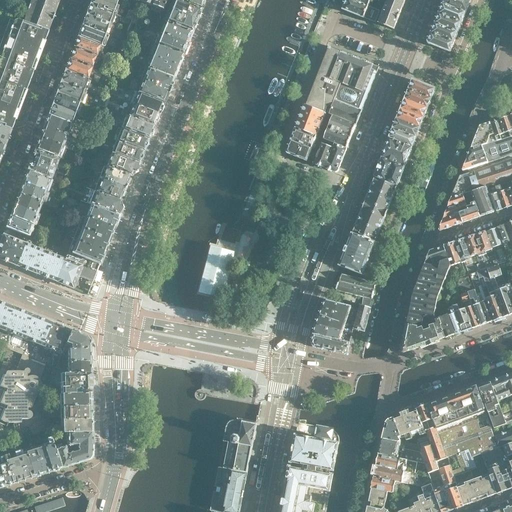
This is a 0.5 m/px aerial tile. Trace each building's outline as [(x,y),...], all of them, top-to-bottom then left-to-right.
[(30,0),(22,23),(47,32),(47,31),(51,20),(53,15),(58,0),(30,0)] [(90,0),(89,6),(112,15),(114,16),(119,3),(117,2),(114,1),(111,0),(90,0)] [(161,11),(164,0),(151,0),(149,6),(161,11)] [(203,1),(203,0),(173,0),(174,1),(175,1),(200,11),(200,10),(200,9),(202,5),(203,1)] [(370,12),(367,10),(368,6),(352,0),(347,0),(343,10),(364,18),(375,22),(380,11),(372,8),(370,12)] [(394,30),(403,5),(390,0),(388,0),(379,24),(394,30)] [(465,13),(469,2),(463,0),(444,0),(443,4),(465,13)] [(196,20),(200,11),(175,1),(171,12),(195,22),(196,21),(196,20)] [(461,23),(465,13),(443,4),(439,14),(461,23)] [(89,6),(85,17),(110,27),(114,16),(112,15),(89,6)] [(191,31),(195,22),(171,12),(166,23),(191,33),(191,32),(191,31)] [(458,33),(461,23),(439,14),(435,24),(458,33)] [(85,17),(80,28),(104,37),(109,39),(118,43),(122,32),(115,29),(110,27),(85,17)] [(43,42),(47,32),(22,23),(13,19),(10,29),(0,25),(0,127),(10,131),(39,51),(43,42)] [(186,44),(191,33),(166,23),(162,34),(186,44)] [(450,52),(458,33),(435,24),(428,42),(428,43),(428,44),(429,44),(450,52)] [(80,28),(76,39),(100,48),(103,50),(105,50),(109,39),(104,37),(80,28)] [(156,32),(152,44),(157,46),(181,56),(186,44),(162,35),(156,32)] [(126,47),(130,35),(126,34),(122,44),(122,46),(126,47)] [(76,39),(72,50),(95,59),(99,61),(103,50),(100,48),(76,39)] [(118,55),(122,46),(122,44),(118,43),(114,54),(118,55)] [(180,60),(181,56),(157,46),(153,57),(177,67),(178,63),(179,63),(180,60)] [(362,110),(377,72),(379,67),(373,65),(342,52),(341,52),(329,47),(306,105),(326,113),(333,116),(356,125),(362,110)] [(91,70),(95,59),(72,50),(68,61),(91,70)] [(175,71),(177,67),(153,57),(148,69),(173,78),(174,75),(176,71),(175,71)] [(87,81),(91,70),(68,61),(64,72),(87,81)] [(168,91),(173,78),(148,69),(143,67),(140,74),(145,76),(143,81),(168,91)] [(83,93),(87,81),(64,72),(59,83),(83,93)] [(163,103),(168,91),(143,81),(140,80),(136,92),(163,103)] [(431,99),(435,89),(413,80),(409,90),(431,99)] [(79,104),(83,93),(59,83),(55,94),(79,104)] [(428,109),(431,99),(409,90),(405,100),(428,109)] [(161,107),(163,103),(136,92),(131,104),(158,115),(159,111),(160,111),(161,107)] [(74,115),(79,104),(55,94),(51,106),(74,115)] [(95,110),(99,99),(95,97),(91,108),(95,110)] [(424,118),(428,109),(405,100),(401,109),(424,118)] [(156,119),(158,115),(131,104),(126,116),(129,118),(153,127),(155,123),(157,119),(156,119)] [(323,121),(326,113),(306,105),(303,113),(323,121)] [(70,126),(74,115),(51,106),(47,117),(70,126)] [(420,128),(424,118),(401,109),(397,119),(420,128)] [(320,129),(323,121),(303,113),(300,121),(320,129)] [(511,115),(508,117),(499,120),(504,134),(508,132),(509,137),(511,136),(511,115)] [(352,137),(356,125),(333,116),(329,128),(352,137)] [(47,117),(43,128),(66,137),(71,139),(75,128),(70,126),(47,117)] [(151,132),(153,127),(129,118),(126,124),(123,123),(121,129),(148,139),(150,135),(151,132)] [(416,138),(420,128),(397,119),(394,129),(416,138)] [(504,134),(499,120),(490,123),(497,141),(501,140),(500,135),(504,134)] [(317,137),(320,129),(300,121),(297,129),(317,137)] [(497,141),(490,123),(480,126),(480,127),(471,150),(482,146),(497,141)] [(10,131),(0,127),(0,136),(7,139),(10,131)] [(62,148),(66,137),(43,128),(39,139),(62,148)] [(347,149),(352,137),(329,128),(324,140),(336,144),(347,149)] [(147,143),(148,139),(121,129),(117,139),(120,140),(119,142),(143,152),(145,148),(147,143)] [(317,137),(297,129),(292,141),(312,149),(317,137)] [(412,147),(416,138),(394,129),(390,138),(412,147)] [(501,140),(497,141),(482,146),(485,154),(488,163),(511,155),(511,156),(511,136),(509,137),(501,140)] [(408,157),(412,147),(390,138),(386,148),(408,157)] [(58,159),(62,148),(39,139),(34,150),(58,159)] [(143,152),(119,142),(116,141),(112,151),(115,152),(114,154),(138,164),(140,160),(142,156),(143,152)] [(315,164),(319,152),(312,149),(292,141),(288,152),(288,153),(288,154),(289,154),(307,161),(315,164)] [(78,154),(82,143),(78,142),(74,153),(78,154)] [(326,169),(334,149),(322,144),(319,152),(315,164),(326,169)] [(338,171),(347,149),(336,144),(334,149),(326,169),(336,173),(337,173),(337,172),(338,172),(338,171)] [(485,154),(482,146),(471,150),(467,160),(485,154)] [(405,167),(408,157),(386,148),(382,158),(393,162),(405,167)] [(54,170),(58,159),(34,150),(30,161),(54,170)] [(432,155),(430,158),(417,190),(425,194),(438,162),(439,158),(439,155),(439,154),(439,153),(438,152),(438,151),(437,151),(436,151),(435,151),(434,152),(433,153),(432,155)] [(74,165),(78,154),(74,153),(70,164),(74,165)] [(138,164),(114,154),(111,153),(106,166),(128,175),(130,176),(130,175),(131,172),(133,173),(136,171),(138,164)] [(488,163),(485,154),(467,160),(462,171),(488,163)] [(386,182),(393,162),(382,158),(374,177),(386,182)] [(511,181),(511,158),(460,176),(451,198),(463,194),(470,191),(471,193),(487,187),(489,194),(488,194),(488,197),(497,193),(495,188),(500,187),(507,184),(511,182),(511,181)] [(49,182),(54,170),(30,161),(26,172),(49,182)] [(397,186),(405,167),(393,162),(386,182),(397,186)] [(125,184),(128,175),(106,166),(106,167),(103,166),(99,179),(123,188),(123,187),(124,184),(125,184)] [(45,193),(49,182),(26,172),(22,183),(45,193)] [(375,242),(392,200),(397,186),(386,182),(374,177),(352,233),(375,242)] [(121,192),(122,188),(123,189),(123,188),(99,179),(94,191),(96,191),(96,192),(118,201),(121,192)] [(41,204),(45,193),(22,183),(18,195),(41,204)] [(494,212),(488,197),(488,194),(489,194),(487,187),(471,193),(474,202),(479,217),(494,212)] [(511,206),(505,190),(502,192),(500,187),(495,188),(497,193),(503,209),(511,206)] [(118,205),(119,202),(120,201),(118,201),(96,192),(91,205),(119,216),(121,209),(120,206),(118,205)] [(503,209),(497,193),(488,197),(494,212),(496,211),(503,209)] [(468,210),(468,208),(463,194),(451,198),(439,228),(441,230),(463,223),(459,213),(468,210)] [(37,215),(41,204),(18,195),(13,206),(37,215)] [(57,210),(61,199),(55,196),(51,207),(57,210)] [(479,217),(474,202),(471,203),(472,206),(468,208),(468,210),(459,213),(463,223),(479,217)] [(113,229),(119,216),(91,205),(87,204),(82,217),(113,229)] [(33,226),(37,215),(13,206),(9,217),(33,226)] [(81,216),(77,228),(109,240),(113,229),(82,217),(81,216)] [(28,237),(33,226),(9,217),(5,228),(15,232),(28,237)] [(510,242),(504,225),(497,228),(503,245),(504,249),(505,251),(509,249),(507,243),(510,242)] [(77,228),(72,239),(104,252),(109,240),(77,228)] [(500,250),(498,246),(503,245),(497,228),(486,232),(497,265),(499,264),(508,260),(505,251),(504,249),(500,250)] [(0,259),(33,273),(42,251),(32,247),(35,240),(28,237),(15,232),(12,240),(2,236),(0,241),(0,259)] [(497,265),(486,232),(475,236),(486,269),(487,268),(497,265)] [(362,275),(375,242),(352,233),(339,267),(362,275)] [(486,269),(475,236),(465,240),(476,272),(477,272),(486,269)] [(72,239),(67,252),(68,253),(84,259),(89,261),(99,265),(104,252),(72,239)] [(476,272),(465,240),(454,243),(461,263),(466,276),(470,274),(476,272)] [(52,281),(61,259),(51,255),(54,247),(45,243),(42,251),(33,273),(52,281)] [(438,299),(451,266),(461,263),(454,243),(430,251),(413,294),(407,325),(425,328),(435,325),(440,340),(456,334),(448,315),(439,318),(439,319),(436,320),(435,317),(435,316),(438,299)] [(61,259),(52,281),(72,289),(77,275),(92,281),(93,281),(93,280),(95,274),(96,273),(98,266),(99,265),(89,261),(84,259),(68,253),(67,252),(64,251),(61,259)] [(511,314),(511,301),(507,287),(500,290),(499,286),(498,287),(495,278),(503,275),(499,264),(497,265),(487,268),(504,317),(511,314)] [(504,317),(487,268),(486,269),(477,272),(483,289),(487,287),(491,297),(487,298),(487,300),(495,321),(504,317)] [(484,302),(480,292),(484,291),(483,289),(477,272),(476,272),(470,274),(487,323),(495,321),(487,300),(484,302)] [(376,283),(367,281),(342,274),(339,282),(357,286),(374,291),(376,283)] [(487,323),(470,274),(466,276),(454,280),(459,296),(461,295),(468,293),(480,326),(487,323)] [(355,295),(357,286),(339,282),(336,291),(355,295)] [(372,300),(374,291),(357,286),(355,295),(363,297),(372,300)] [(480,326),(468,293),(461,295),(463,303),(468,301),(471,307),(465,309),(472,328),(473,329),(480,326)] [(472,328),(465,309),(460,311),(458,305),(463,303),(461,295),(459,296),(450,299),(453,307),(454,307),(463,332),(472,328)] [(371,308),(373,301),(372,301),(372,300),(363,297),(362,306),(371,308)] [(348,316),(351,307),(326,300),(323,309),(348,316)] [(0,330),(2,331),(11,307),(0,302),(0,330)] [(365,332),(371,308),(362,306),(359,305),(353,328),(365,332)] [(22,339),(32,316),(32,315),(11,307),(2,331),(22,339)] [(463,332),(454,307),(453,307),(446,309),(446,310),(445,310),(446,310),(448,315),(456,334),(463,332)] [(345,324),(348,316),(323,309),(319,317),(345,324)] [(41,346),(51,323),(32,316),(22,339),(41,346)] [(343,332),(345,324),(319,317),(316,325),(343,332)] [(60,354),(70,331),(51,323),(41,346),(60,354)] [(340,341),(343,332),(316,325),(316,326),(314,334),(332,339),(340,341)] [(440,340),(435,325),(425,328),(407,325),(402,349),(406,352),(421,347),(436,342),(440,340)] [(89,361),(89,340),(86,337),(85,337),(81,335),(80,335),(76,333),(75,333),(71,331),(70,331),(60,354),(57,362),(89,361)] [(329,351),(332,339),(314,334),(312,344),(315,347),(329,351)] [(0,346),(7,349),(9,343),(0,339),(0,346)] [(347,353),(349,346),(349,343),(340,341),(332,339),(329,351),(344,355),(347,353)] [(17,353),(19,347),(9,343),(7,349),(17,353)] [(26,356),(29,351),(19,347),(17,353),(22,355),(26,356)] [(36,360),(38,354),(29,351),(26,356),(36,360)] [(45,364),(48,358),(38,354),(36,360),(45,364)] [(29,406),(39,380),(41,380),(47,365),(45,364),(36,360),(26,356),(22,355),(15,371),(6,372),(4,376),(3,375),(0,383),(0,390),(4,392),(0,401),(0,407),(4,409),(0,419),(0,424),(5,427),(6,427),(8,423),(18,423),(18,422),(20,422),(20,420),(27,419),(27,406),(29,406)] [(55,368),(57,362),(48,358),(45,364),(47,365),(52,367),(55,368)] [(89,373),(89,361),(57,362),(55,368),(59,369),(59,374),(89,373)] [(46,382),(52,367),(47,365),(41,380),(46,382)] [(90,392),(89,373),(59,374),(60,393),(90,392)] [(511,374),(491,382),(498,400),(511,395),(511,374)] [(506,425),(511,422),(511,409),(502,413),(501,409),(498,400),(491,382),(479,387),(494,428),(506,424),(506,425)] [(494,436),(477,388),(476,387),(452,396),(460,419),(457,420),(468,449),(469,449),(472,457),(498,448),(494,436)] [(90,406),(90,396),(90,392),(60,393),(60,407),(90,406)] [(468,449),(457,420),(460,419),(452,396),(428,405),(450,466),(453,477),(466,472),(470,471),(476,469),(472,457),(469,449),(468,449)] [(511,409),(511,404),(501,409),(502,413),(511,409)] [(450,466),(428,405),(417,409),(426,434),(427,436),(416,440),(418,445),(424,464),(425,465),(428,474),(450,466)] [(90,419),(90,410),(90,406),(60,407),(60,420),(90,419)] [(426,434),(417,409),(405,413),(412,433),(420,430),(421,433),(419,433),(420,436),(426,434)] [(412,433),(405,413),(394,418),(401,437),(405,435),(407,441),(412,439),(410,433),(412,433)] [(401,437),(394,418),(389,420),(386,423),(382,439),(401,442),(401,441),(400,440),(399,438),(401,437)] [(91,432),(90,419),(60,420),(61,433),(64,433),(91,432)] [(252,447),(254,440),(254,439),(255,439),(256,433),(256,432),(255,432),(257,425),(255,424),(244,422),(236,421),(235,421),(234,421),(233,421),(232,421),(231,422),(230,423),(229,424),(228,425),(227,427),(224,441),(225,442),(220,468),(247,473),(252,447)] [(331,438),(332,430),(332,429),(318,426),(317,427),(316,435),(316,436),(330,438),(331,438)] [(511,442),(511,429),(494,436),(498,448),(511,442)] [(91,444),(90,433),(91,433),(91,432),(64,433),(64,446),(91,445),(91,444)] [(56,434),(49,434),(50,439),(60,469),(61,468),(66,466),(66,467),(71,465),(64,446),(64,444),(58,441),(56,434)] [(306,466),(305,470),(309,471),(310,467),(333,471),(339,443),(295,435),(290,463),(306,466)] [(51,471),(60,469),(50,439),(46,441),(48,447),(44,448),(51,471)] [(408,452),(398,450),(399,445),(403,446),(404,443),(401,442),(382,439),(379,454),(408,461),(424,464),(418,445),(409,444),(408,452)] [(511,488),(511,442),(498,448),(472,457),(476,469),(470,471),(473,479),(489,473),(497,494),(511,488)] [(91,456),(91,455),(91,449),(91,448),(91,446),(91,445),(64,446),(71,465),(81,462),(87,460),(89,459),(91,456)] [(51,471),(44,448),(34,451),(42,474),(51,471)] [(33,477),(26,455),(23,456),(21,451),(17,452),(26,479),(33,477)] [(42,474),(34,451),(25,454),(26,455),(33,477),(42,474)] [(26,479),(17,452),(14,453),(15,458),(12,459),(19,482),(26,479)] [(407,465),(408,461),(379,454),(377,466),(398,470),(399,463),(407,465)] [(19,482),(12,459),(9,460),(7,455),(4,457),(12,484),(19,482)] [(12,484),(4,457),(0,457),(0,458),(1,463),(0,463),(0,472),(4,487),(12,484)] [(420,487),(416,474),(398,470),(377,466),(374,477),(396,481),(420,487)] [(464,506),(456,485),(453,477),(450,466),(428,474),(432,485),(441,481),(445,490),(452,510),(464,506)] [(305,470),(289,467),(286,483),(287,483),(285,498),(284,498),(282,507),(283,507),(281,511),(313,511),(315,504),(310,503),(312,496),(307,495),(308,487),(330,491),(333,475),(309,471),(305,470)] [(241,505),(245,484),(247,474),(219,468),(211,510),(220,511),(240,511),(241,505)] [(497,494),(489,473),(473,479),(470,471),(466,472),(469,481),(456,485),(464,506),(467,505),(494,495),(497,494)] [(393,493),(396,481),(374,477),(372,488),(388,492),(393,493)] [(446,511),(452,510),(445,490),(439,492),(437,485),(432,487),(434,491),(441,511),(446,511)] [(403,511),(403,510),(398,511),(388,511),(384,508),(388,492),(372,488),(366,511),(403,511)] [(441,511),(434,491),(412,499),(415,506),(403,510),(403,511),(441,511)] [(31,510),(32,511),(31,511),(43,511),(60,507),(61,506),(62,506),(63,505),(64,504),(65,503),(66,502),(66,501),(65,500),(64,500),(63,499),(62,499),(61,499),(60,499),(59,499),(57,499),(34,506),(33,507),(32,508),(31,510)]
